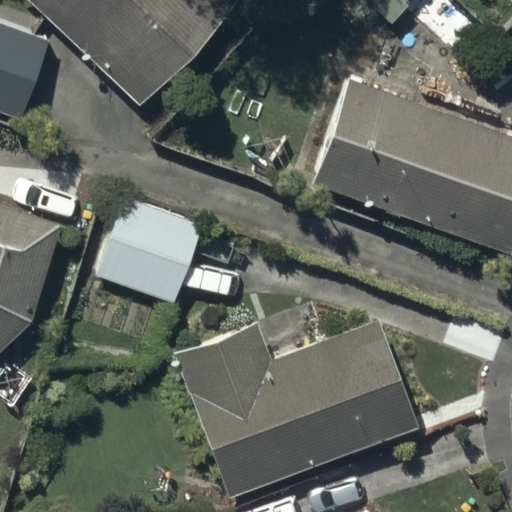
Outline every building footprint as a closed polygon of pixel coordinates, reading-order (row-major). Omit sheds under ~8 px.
[(29,0),(135,98),(225,0),(29,0)] [(0,15),(0,106),(16,113),(45,32),(0,15)] [(511,233),(511,130),(346,72),(309,177),(507,248),(511,233)] [(120,186),(91,266),(171,295),(200,214),(120,186)] [(0,340),(32,309),(56,219),(0,197),(0,340)] [(249,307),(167,338),(224,489),(414,418),(375,311),(266,351),(249,307)]
